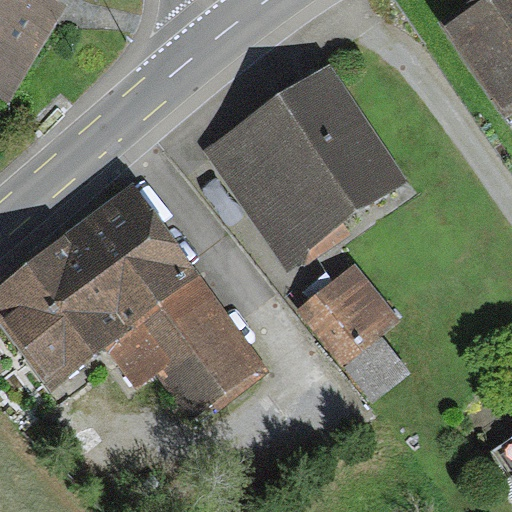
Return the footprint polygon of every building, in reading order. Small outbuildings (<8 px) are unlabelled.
[(0,0),(0,96),(50,0),(0,0)] [(511,0),(491,0),(439,36),(504,131),(511,125),(511,0)] [(329,74),(209,156),(290,275),(411,193),(329,74)] [(124,190),(0,286),(0,339),(46,399),(127,337),(188,415),(258,361),(124,190)] [(353,271),(295,315),(332,363),(390,319),(353,271)]
